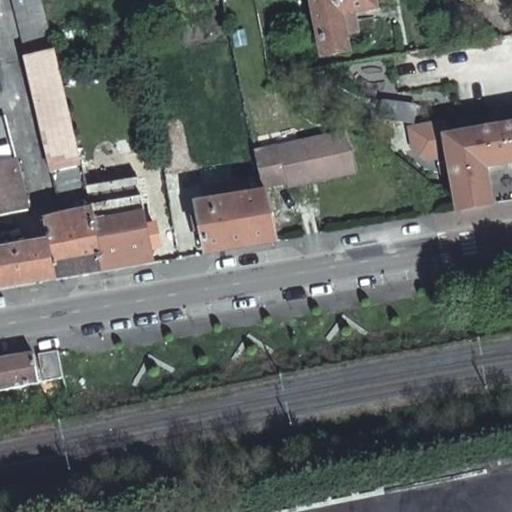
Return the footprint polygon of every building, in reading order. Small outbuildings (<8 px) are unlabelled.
[(11,0),(27,66),(56,60),(42,0),(11,0)] [(376,0),(314,0),(325,56),(349,51),(346,35),(360,33),(357,12),(378,8),(376,0)] [(65,102),(57,67),(56,60),(27,66),(52,178),(81,172),(65,102)] [(0,214),(24,211),(2,116),(0,116),(0,214)] [(445,137),(459,211),(491,205),(485,168),(511,163),(511,124),(506,126),(505,120),(484,124),(485,130),(445,137)] [(408,159),(423,158),(421,125),(406,126),(408,159)] [(259,153),(264,178),(266,188),(310,177),(311,182),(358,172),(351,136),(346,135),(259,153)] [(90,213),(89,208),(81,172),(52,178),(61,219),(90,213)] [(170,193),(202,188),(199,172),(167,177),(170,193)] [(278,243),(266,188),(259,189),(260,194),(196,206),(199,219),(193,220),(196,234),(201,233),(206,255),(278,243)] [(154,265),(143,198),(89,208),(90,213),(103,273),(154,265)] [(55,282),(103,273),(90,213),(61,219),(43,222),(47,243),(55,282)] [(0,291),(13,289),(55,282),(47,243),(14,248),(13,243),(0,245),(0,291)] [(43,381),(63,376),(58,349),(38,353),(43,381)] [(0,359),(0,390),(39,381),(34,353),(0,359)]
